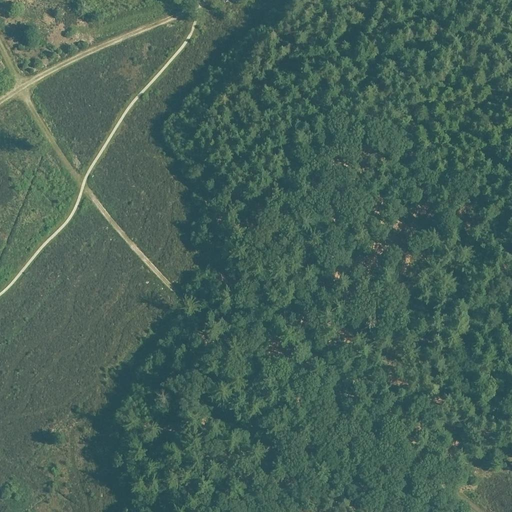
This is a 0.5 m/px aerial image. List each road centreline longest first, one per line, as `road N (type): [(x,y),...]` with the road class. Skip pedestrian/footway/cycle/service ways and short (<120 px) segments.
road 1 (track): [(362,438),(183,296),(83,184),(16,80)]
road 2 (track): [(201,0),(16,80)]
road 3 (track): [(483,511),(378,446)]
